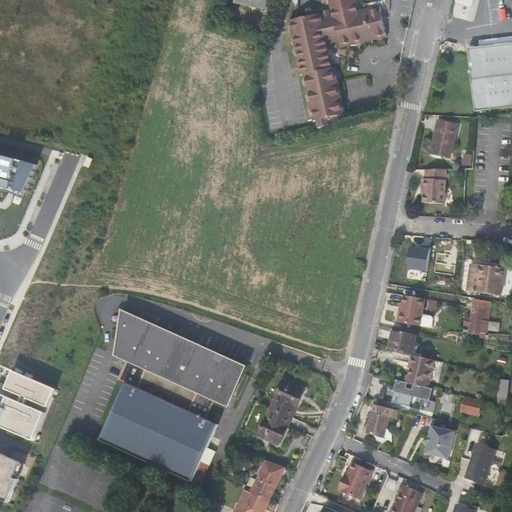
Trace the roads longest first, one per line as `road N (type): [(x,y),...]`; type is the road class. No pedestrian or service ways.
road 1 (residential): [(15,267),(353,376)]
road 2 (residential): [(405,137),(149,181),(64,156)]
road 3 (residential): [(353,376),(385,225)]
road 4 (residential): [(289,511),(353,376)]
road 5 (residential): [(405,137),(432,0)]
road 6 (residential): [(511,234),(385,225)]
road 7 (residential): [(64,156),(15,267)]
